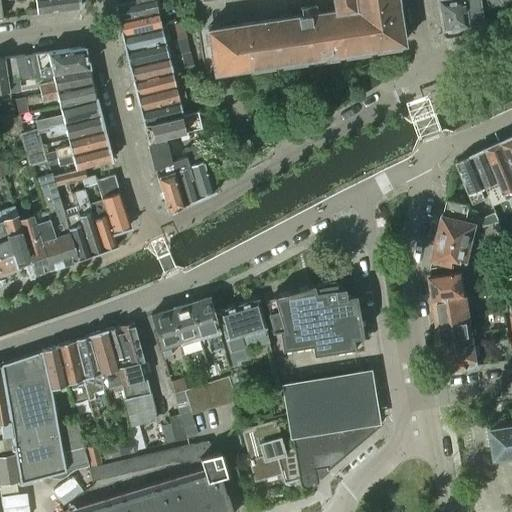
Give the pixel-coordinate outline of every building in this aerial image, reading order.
[(77,0),(30,0),(31,1),(34,0),(37,13),(79,7),(77,0)] [(115,5),(118,20),(161,11),(158,0),(134,0),(135,1),(115,5)] [(319,0),(321,11),(206,28),(213,72),(246,67),(245,66),(277,62),(308,57),(308,58),(339,53),(371,48),(403,43),(396,0),(397,0),(396,0),(319,0)] [(436,0),(441,29),(446,28),(448,30),(452,29),(454,27),(466,25),(482,22),(478,0),(436,0)] [(118,20),(122,35),(161,27),(158,16),(162,15),(161,11),(118,20)] [(122,35),(125,50),(168,41),(165,26),(161,27),(122,35)] [(125,50),(129,65),(171,56),(168,41),(125,50)] [(27,77),(51,73),(87,66),(83,50),(78,47),(23,54),(27,77)] [(4,57),(9,81),(27,77),(23,54),(4,57)] [(129,65),(132,80),(175,70),(176,69),(173,55),(171,56),(129,65)] [(38,84),(40,93),(91,82),(87,66),(51,73),(53,81),(38,84)] [(132,80),(136,95),(175,85),(172,75),(176,74),(175,70),(132,80)] [(57,98),(58,106),(94,97),(91,82),(40,93),(42,102),(57,98)] [(136,95),(139,110),(182,100),(194,97),(190,82),(175,85),(136,95)] [(37,127),(37,128),(98,113),(94,97),(58,106),(60,114),(35,120),(37,127)] [(139,110),(143,124),(181,114),(179,104),(182,104),(182,100),(139,110)] [(143,124),(147,141),(164,136),(200,127),(196,111),(181,114),(143,124)] [(64,129),(66,137),(102,129),(98,113),(37,128),(39,136),(50,134),(49,129),(53,128),(54,132),(64,129)] [(37,128),(37,127),(19,133),(28,165),(30,164),(45,160),(39,136),(37,128)] [(46,159),(55,157),(106,144),(102,129),(66,137),(68,145),(57,148),(58,151),(45,155),(46,159)] [(511,134),(500,140),(511,165),(511,134)] [(164,136),(147,141),(151,159),(166,208),(170,210),(183,204),(171,164),(164,136)] [(485,147),(486,147),(507,198),(511,196),(511,194),(511,193),(511,165),(500,140),(485,147)] [(106,144),(55,157),(46,159),(47,165),(58,163),(58,164),(72,161),(74,169),(110,160),(106,144)] [(196,153),(186,157),(198,197),(213,190),(198,144),(194,145),(196,153)] [(471,154),(488,195),(493,205),(507,198),(486,147),(471,154)] [(181,159),(171,164),(183,204),(198,197),(186,157),(185,153),(180,155),(181,159)] [(488,195),(471,154),(456,161),(473,201),(488,195)] [(55,185),(81,178),(85,177),(83,168),(52,176),(55,185)] [(45,212),(46,215),(62,264),(76,260),(63,214),(62,210),(50,172),(34,177),(46,211),(45,212)] [(96,183),(101,199),(111,232),(129,226),(113,174),(95,179),(96,183)] [(85,177),(81,178),(83,186),(96,183),(95,179),(93,175),(85,177)] [(85,196),(74,199),(89,255),(102,250),(87,203),(85,196)] [(62,210),(63,214),(76,260),(89,255),(74,199),(73,200),(75,206),(62,210)] [(101,199),(87,203),(102,250),(115,246),(111,232),(101,199)] [(437,237),(470,245),(475,223),(483,225),(477,211),(468,209),(469,204),(447,199),(437,237)] [(13,206),(0,210),(0,217),(1,220),(14,265),(28,260),(32,274),(33,274),(16,217),(13,206)] [(31,216),(31,217),(47,269),(62,264),(46,215),(45,212),(31,216)] [(20,216),(16,217),(33,274),(47,269),(31,217),(21,220),(20,216)] [(0,269),(1,272),(15,267),(14,265),(1,220),(0,217),(0,269)] [(470,245),(437,237),(430,267),(452,263),(454,257),(466,260),(470,245)] [(494,289),(504,287),(500,261),(493,262),(495,276),(492,277),(494,289)] [(429,275),(433,299),(466,293),(462,269),(429,275)] [(292,289),(292,288),(290,288),(291,289),(272,295),(276,309),(267,312),(272,328),(269,328),(270,329),(277,328),(280,347),(309,343),(311,352),(352,346),(351,336),(361,334),(357,315),(358,314),(358,313),(357,313),(354,293),(348,294),(343,290),(343,286),(341,286),(332,279),(332,278),(312,284),(312,283),(292,289)] [(433,299),(437,322),(469,317),(466,293),(433,299)] [(208,296),(188,302),(199,337),(218,331),(208,296)] [(264,327),(265,327),(257,299),(216,311),(228,352),(246,347),(246,348),(268,341),(264,327)] [(188,302),(169,308),(180,343),(199,337),(188,302)] [(180,343),(169,308),(150,314),(160,349),(180,343)] [(437,322),(441,346),(473,341),(469,317),(437,322)] [(119,387),(118,388),(128,424),(135,450),(143,447),(137,422),(155,417),(144,375),(145,375),(130,320),(116,324),(127,363),(114,367),(119,387)] [(116,324),(103,328),(114,367),(127,363),(116,324)] [(87,334),(100,384),(101,388),(110,385),(111,390),(118,388),(119,387),(114,367),(103,328),(87,334)] [(72,338),(85,392),(87,399),(94,397),(92,390),(101,388),(100,384),(87,334),(72,338)] [(56,343),(66,382),(70,401),(77,399),(76,395),(85,392),(72,338),(56,343)] [(473,341),(441,346),(444,365),(448,369),(477,364),(473,341)] [(40,349),(47,388),(66,382),(56,343),(40,349)] [(0,369),(13,453),(18,479),(18,481),(87,462),(76,421),(55,425),(47,388),(40,349),(0,361),(0,369)] [(0,369),(0,432),(0,433),(4,454),(0,455),(0,481),(18,479),(13,453),(0,369)] [(228,375),(235,398),(251,392),(244,369),(231,373),(231,374),(228,375)] [(282,384),(298,482),(298,483),(299,484),(300,486),(302,487),(304,488),(305,489),(307,489),(308,488),(310,488),(311,487),(313,486),(314,484),(314,483),(315,482),(315,481),(315,479),(313,468),(325,466),(326,470),(378,426),(378,425),(377,425),(376,425),(375,420),(376,420),(367,370),(282,384)] [(228,375),(216,378),(224,401),(235,398),(228,375)] [(216,378),(205,382),(212,405),(224,401),(216,378)] [(205,382),(194,386),(201,408),(212,405),(205,382)] [(201,408),(194,386),(183,389),(190,412),(201,408)] [(197,434),(190,412),(183,389),(173,392),(180,419),(161,424),(165,442),(197,434)] [(273,453),(283,450),(275,420),(241,429),(243,437),(254,478),(278,471),(273,453)] [(511,424),(487,429),(491,463),(511,460),(511,424)] [(108,444),(99,447),(102,458),(118,454),(114,439),(108,444)] [(214,452),(207,441),(196,443),(196,450),(202,468),(213,464),(214,470),(75,511),(228,511),(218,475),(224,473),(218,451),(214,452)] [(181,452),(192,452),(192,442),(179,445),(181,452)] [(179,445),(173,447),(176,460),(183,460),(181,452),(179,445)] [(173,447),(167,448),(170,461),(173,460),(176,460),(173,447)] [(167,448),(161,450),(164,462),(170,461),(167,448)] [(161,450),(155,451),(158,464),(164,462),(161,450)] [(155,451),(149,452),(152,465),(158,464),(155,451)] [(149,452),(143,454),(146,467),(152,465),(149,452)] [(192,452),(181,452),(183,460),(192,460),(192,452)] [(143,454),(137,455),(140,468),(146,467),(143,454)] [(137,455),(131,457),(134,469),(140,468),(137,455)] [(131,457),(125,458),(128,471),(134,469),(131,457)] [(125,458),(119,459),(122,472),(128,471),(125,458)] [(119,459),(113,461),(116,474),(122,472),(119,459)] [(113,461),(107,462),(110,475),(116,474),(113,461)] [(107,462),(101,464),(104,476),(110,475),(107,462)] [(101,464),(95,465),(98,478),(104,476),(101,464)] [(88,467),(91,479),(98,478),(95,465),(88,467)]
